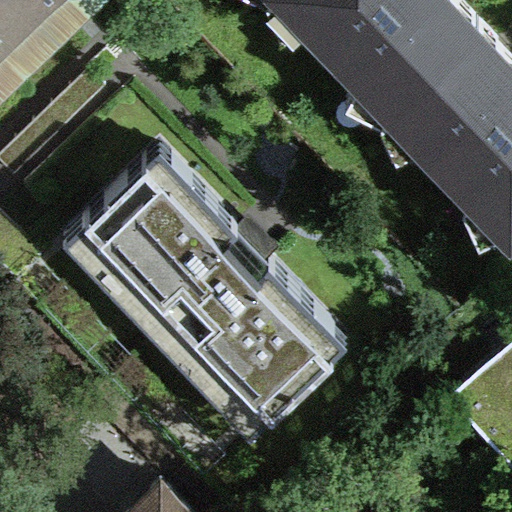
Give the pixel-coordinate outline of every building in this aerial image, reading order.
[(0,0),(0,66),(69,0),(0,0)] [(306,0),(395,92),(476,15),(461,0),(306,0)] [(476,15),(395,92),(511,214),(511,212),(511,52),(476,15)] [(89,293),(276,488),(325,438),(140,245),(89,293)] [(511,329),(449,387),(511,456),(511,329)] [(200,511),(161,472),(121,511),(200,511)]
